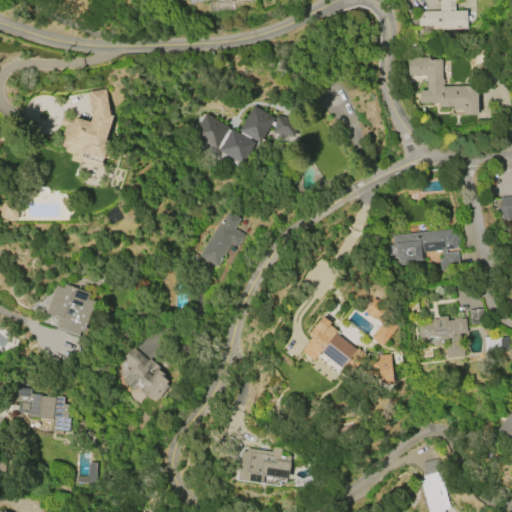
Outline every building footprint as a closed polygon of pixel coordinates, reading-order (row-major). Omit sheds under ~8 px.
[(417,12),(439,11),(439,0),(454,0),(454,10),(466,10),(467,29),(431,30),(431,26),(418,26),(417,12)] [(442,86),(476,85),(477,114),(463,115),(462,110),(452,110),(452,106),(438,107),(438,103),(419,103),(418,91),(426,91),(425,76),(407,76),(407,58),(429,58),(429,60),(441,59),(441,79),(443,80),(443,84),(442,85),(442,86)] [(92,115),(88,92),(105,89),(109,114),(112,115),(104,145),(112,147),(109,160),(103,158),(101,167),(71,159),(73,152),(64,150),(64,147),(59,146),(65,126),(60,124),(63,114),(90,122),(92,115)] [(273,118),(259,143),(255,140),(241,164),(191,134),(204,112),(237,131),(252,105),(273,118)] [(511,219),(501,219),(500,213),(499,213),(498,207),(500,207),(499,197),(511,196),(511,219)] [(16,220),(16,205),(0,205),(1,220),(16,220)] [(198,255),(219,220),(221,221),(227,211),(240,219),(234,229),(244,235),(237,247),(231,243),(217,266),(198,255)] [(391,235),(450,229),(451,234),(455,234),(455,237),(459,236),(459,240),(455,240),(456,249),(445,250),(446,253),(457,251),(459,268),(439,270),(438,258),(442,258),(441,250),(421,252),(422,260),(413,261),(413,262),(406,263),(406,262),(400,263),(399,255),(395,255),(395,253),(385,254),(384,246),(392,245),(391,235)] [(45,312),(55,285),(63,288),(64,284),(88,293),(86,299),(95,302),(83,332),(80,330),(78,335),(57,327),(60,318),(45,312)] [(469,324),(483,323),(482,309),(468,310),(469,324)] [(416,324),(431,323),(431,320),(437,319),(437,317),(447,316),(447,321),(453,320),(453,318),(460,317),(460,319),(464,319),(466,333),(458,334),(458,335),(460,335),(461,342),(459,342),(460,344),(462,344),(463,356),(445,358),(444,346),(447,346),(446,342),(444,342),(444,343),(440,344),(440,345),(433,346),(433,343),(419,345),(416,324)] [(397,326),(385,317),(370,339),(383,347),(397,326)] [(509,350),(508,337),(484,338),(485,351),(509,350)] [(131,347),(146,359),(147,357),(162,370),(160,371),(163,374),(161,376),(169,383),(155,400),(151,397),(148,400),(137,390),(141,386),(133,378),(137,373),(121,359),(131,347)] [(391,384),(391,355),(377,355),(378,385),(391,384)] [(31,392),(71,396),(68,431),(52,430),(53,418),(27,416),(28,410),(20,409),(21,402),(11,401),(12,387),(31,388),(31,392)] [(496,430),(511,409),(511,440),(507,436),(506,438),(496,430)] [(263,484),(237,480),(241,451),(247,452),(247,448),(272,452),(272,447),(282,449),(281,455),(291,456),(287,479),(264,476),(263,484)] [(428,511),(419,481),(423,480),(421,473),(425,472),(423,463),(433,460),(439,483),(441,483),(448,507),(443,509),(443,511),(428,511)]
